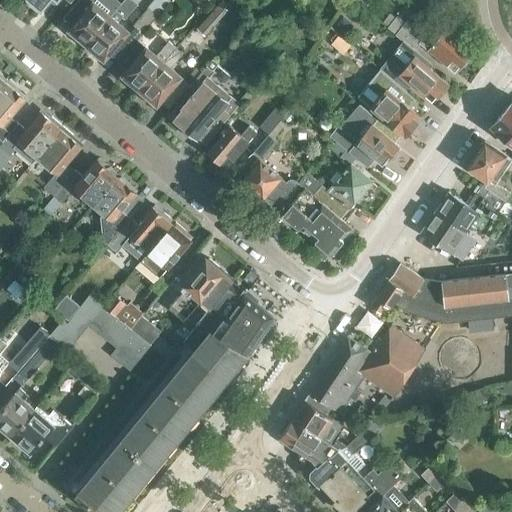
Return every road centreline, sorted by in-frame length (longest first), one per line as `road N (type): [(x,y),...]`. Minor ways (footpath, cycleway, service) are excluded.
road 1 (residential): [(336,304),(0,21)]
road 2 (residential): [(336,304),(378,257),(511,63)]
road 3 (residential): [(242,442),(336,304)]
